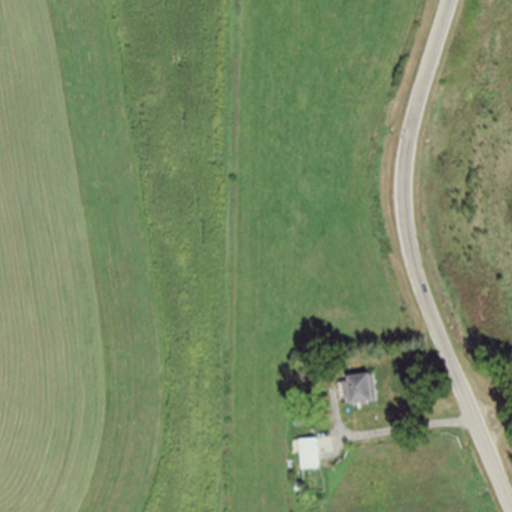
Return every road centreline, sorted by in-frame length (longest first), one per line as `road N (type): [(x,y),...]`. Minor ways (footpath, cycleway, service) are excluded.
road 1 (secondary): [(511,508),(416,269),(403,191)]
road 2 (secondary): [(403,191),(405,144),(448,0)]
